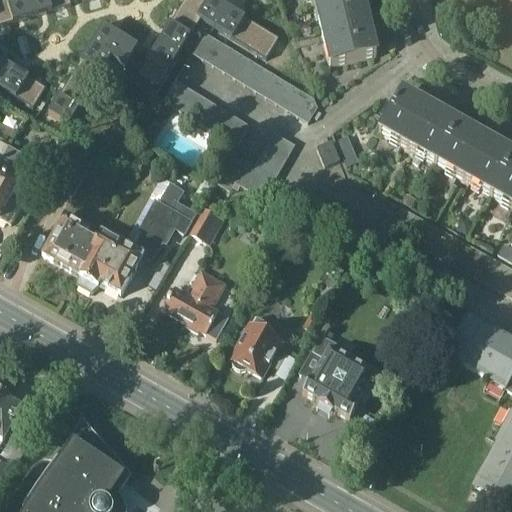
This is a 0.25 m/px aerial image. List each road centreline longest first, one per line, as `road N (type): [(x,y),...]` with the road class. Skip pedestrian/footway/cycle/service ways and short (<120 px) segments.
road 1 (secondary): [(0,314),(348,511)]
road 2 (residential): [(511,105),(427,58),(407,0)]
